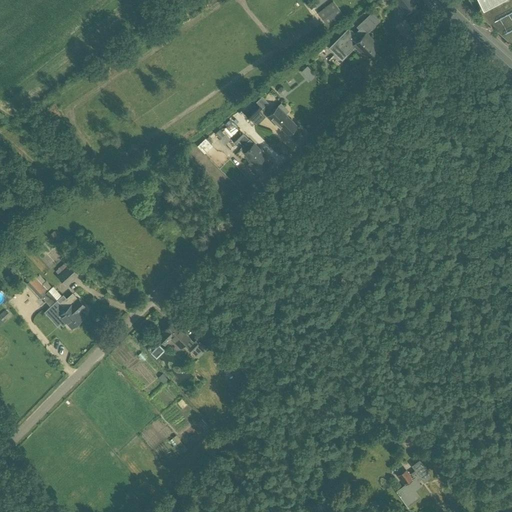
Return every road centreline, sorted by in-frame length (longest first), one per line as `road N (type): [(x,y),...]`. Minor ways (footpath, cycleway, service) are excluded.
road 1 (unclassified): [(0,454),(439,5)]
road 2 (track): [(0,239),(54,182),(31,149),(0,129)]
